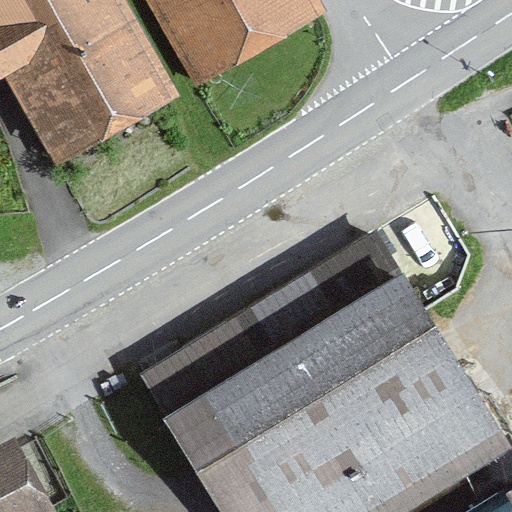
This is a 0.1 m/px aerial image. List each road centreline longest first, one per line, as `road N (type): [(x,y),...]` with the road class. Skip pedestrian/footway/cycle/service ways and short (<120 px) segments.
road 1 (secondary): [(403,90),(0,330)]
road 2 (secondary): [(511,18),(403,90)]
